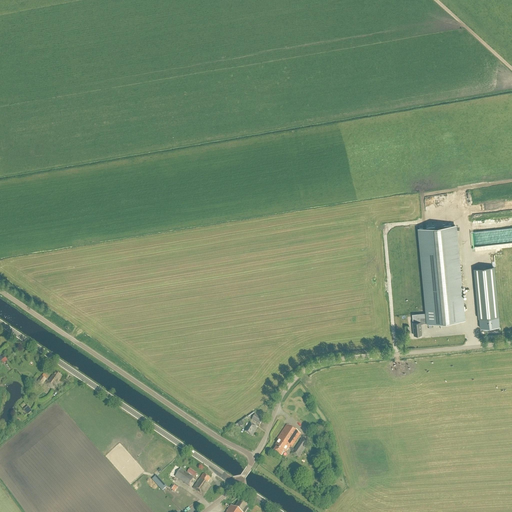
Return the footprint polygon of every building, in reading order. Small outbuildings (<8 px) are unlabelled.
[(428,317),(428,323),(464,320),(455,224),(419,227),(428,317)] [(477,268),(474,268),(477,298),(477,302),(479,318),(480,318),(481,327),(498,326),(498,325),(497,317),(497,316),(498,316),(499,316),(497,300),(494,266),(481,268),(477,268)] [(421,324),(428,323),(428,317),(420,317),(420,321),(412,322),(414,335),(422,334),(421,324)] [(33,357),(36,355),(34,353),(36,351),(29,345),(25,349),(33,357)] [(57,384),(62,376),(55,372),(49,382),(42,377),(37,384),(41,387),(43,384),(46,386),(53,391),(58,385),(57,384)] [(75,376),(71,382),(87,391),(91,385),(75,376)] [(24,417),(31,411),(28,407),(21,413),(24,417)] [(260,425),(263,420),(255,415),(251,420),(260,425)] [(251,436),(257,428),(250,424),(244,432),(251,436)] [(295,450),(292,448),(301,435),(286,425),(277,440),(278,441),(275,446),(276,447),(273,452),(281,457),(284,453),(285,454),(288,450),(290,451),(290,450),(293,452),(292,454),(298,459),(308,445),(301,440),(295,450)] [(188,486),(194,478),(180,469),(175,477),(188,486)] [(203,497),(210,487),(207,485),(210,480),(203,475),(193,489),(203,497)] [(162,491),(166,487),(156,477),(152,480),(162,491)] [(154,493),(158,489),(147,479),(144,482),(154,493)] [(245,511),(248,508),(246,506),(248,504),(241,499),(235,508),(231,506),(226,511),(245,511)]
